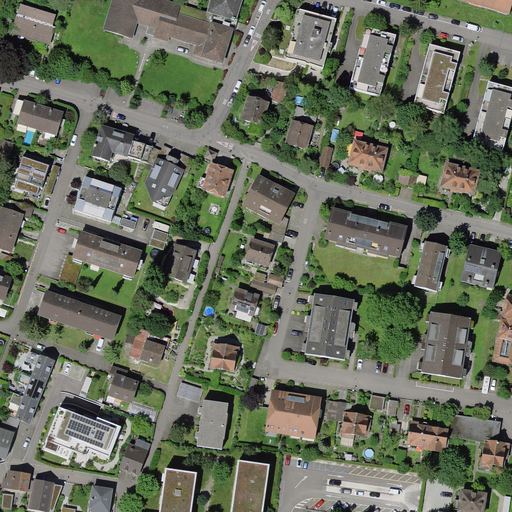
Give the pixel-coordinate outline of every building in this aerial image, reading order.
[(210,0),(207,12),(180,4),(180,6),(159,0),(114,0),(111,11),(105,30),(131,38),(135,25),(148,29),(146,34),(156,37),(155,38),(168,41),(170,36),(198,44),(195,54),(222,62),(227,47),(236,19),(237,19),(243,0),(210,0)] [(511,0),(467,0),(510,12),(511,4),(511,0)] [(11,32),(49,43),(53,28),(52,27),(55,16),(20,5),(13,28),(11,32)] [(296,8),(282,57),(323,70),(336,20),(296,8)] [(397,35),(366,27),(349,89),(380,97),(397,35)] [(461,53),(430,44),(413,106),(444,114),(461,53)] [(45,52),(35,49),(31,65),(41,68),(45,52)] [(276,81),(270,100),(282,104),(288,85),(276,81)] [(511,118),(511,87),(489,82),(472,143),(503,152),(511,118)] [(268,103),(249,97),(242,120),(261,125),(268,103)] [(15,126),(35,132),(42,110),(15,102),(11,117),(18,119),(15,126)] [(317,113),(297,107),(294,117),(315,122),(317,113)] [(61,116),(42,110),(35,132),(54,138),(61,116)] [(312,127),(293,122),(287,144),(306,149),(312,127)] [(146,163),(153,148),(132,141),(133,136),(101,127),(96,146),(94,145),(93,147),(95,148),(92,157),(108,161),(106,168),(122,173),(127,157),(146,163)] [(0,156),(9,159),(14,144),(0,139),(0,156)] [(389,149),(354,141),(348,164),(383,173),(389,149)] [(180,178),(182,172),(187,174),(194,159),(180,154),(178,158),(168,154),(170,149),(163,146),(161,151),(153,148),(146,163),(155,166),(147,184),(153,203),(166,208),(180,178)] [(333,148),(323,146),(319,163),(329,165),(333,148)] [(216,153),(209,150),(205,157),(213,160),(216,153)] [(47,169),(22,160),(16,178),(41,187),(47,169)] [(479,172),(445,163),(439,187),(473,195),(479,172)] [(221,197),(222,196),(224,197),(233,171),(212,165),(204,190),(214,194),(214,195),(221,197)] [(419,175),(401,170),(397,184),(415,189),(419,175)] [(122,190),(85,177),(73,211),(111,223),(122,190)] [(244,205),(274,220),(268,239),(281,243),(288,220),(283,216),(293,196),(258,178),(244,205)] [(0,211),(0,212),(0,232),(13,236),(20,215),(28,217),(30,210),(17,205),(15,213),(13,212),(12,215),(0,211)] [(407,228),(332,210),(325,238),(400,257),(407,228)] [(136,223),(122,218),(120,225),(134,230),(136,223)] [(154,230),(149,245),(164,250),(169,234),(154,230)] [(14,237),(13,236),(0,232),(0,248),(9,252),(14,237)] [(177,232),(175,239),(187,243),(190,236),(177,232)] [(104,239),(98,237),(97,239),(81,234),(73,257),(67,255),(59,282),(74,287),(83,261),(134,277),(141,254),(125,248),(125,246),(120,244),(119,246),(103,241),(104,239)] [(252,241),(246,259),(268,266),(274,248),(252,241)] [(448,248),(426,243),(415,287),(437,292),(448,248)] [(196,252),(176,245),(165,276),(186,283),(196,252)] [(503,253),(470,245),(461,281),(494,289),(503,253)] [(15,261),(0,255),(0,264),(13,269),(15,261)] [(284,279),(269,274),(267,282),(282,287),(284,279)] [(8,283),(0,279),(0,301),(2,302),(8,283)] [(263,283),(261,290),(274,295),(276,287),(263,283)] [(258,315),(260,309),(256,306),(259,297),(237,290),(231,308),(253,316),(258,315)] [(83,306),(45,293),(38,315),(75,328),(83,306)] [(356,301),(316,294),(306,354),(346,360),(349,341),(352,321),(356,301)] [(511,294),(508,294),(495,360),(511,363),(511,294)] [(120,319),(83,306),(75,328),(112,341),(120,319)] [(473,319),(433,313),(423,373),(463,379),(466,359),(469,339),(473,319)] [(268,327),(258,324),(255,332),(260,334),(261,331),(266,333),(268,327)] [(134,365),(136,358),(141,360),(141,359),(159,365),(165,348),(146,342),(150,333),(132,326),(126,343),(134,346),(131,354),(128,363),(134,365)] [(238,348),(214,344),(210,369),(234,372),(238,348)] [(40,357),(29,352),(26,362),(37,366),(32,378),(45,383),(54,362),(40,357)] [(79,380),(100,388),(104,378),(78,367),(74,376),(80,379),(79,380)] [(114,377),(109,395),(131,402),(137,384),(124,380),(127,372),(112,367),(108,375),(114,377)] [(32,378),(21,373),(17,382),(28,387),(24,398),(37,404),(45,383),(32,378)] [(81,404),(80,404),(83,397),(71,392),(73,385),(63,380),(51,410),(74,419),(76,412),(78,413),(81,404)] [(204,390),(181,383),(177,396),(199,403),(204,390)] [(321,400),(273,392),(266,432),(314,439),(321,400)] [(24,398),(12,394),(9,403),(20,408),(15,419),(28,424),(37,404),(24,398)] [(387,415),(395,416),(398,402),(389,400),(387,415)] [(228,404),(202,401),(197,447),(222,450),(228,404)] [(330,401),(327,419),(344,422),(342,437),(352,438),(353,435),(366,437),(366,433),(369,433),(372,417),(349,414),(350,404),(330,401)] [(96,402),(91,415),(103,420),(108,407),(96,402)] [(424,423),(422,424),(421,425),(410,423),(407,444),(423,446),(422,450),(446,454),(449,437),(485,443),(481,467),(491,469),(491,465),(504,467),(508,444),(498,443),(501,423),(450,415),(447,431),(434,429),(434,427),(428,426),(428,425),(426,424),(424,423)] [(0,458),(6,460),(14,434),(0,429),(0,458)] [(34,449),(56,457),(62,441),(40,432),(34,449)] [(147,451),(130,445),(129,448),(106,439),(98,461),(137,476),(145,454),(147,451)] [(231,511),(263,511),(269,466),(238,462),(231,511)] [(165,470),(159,511),(191,511),(196,474),(165,470)] [(3,477),(2,487),(25,491),(28,475),(12,472),(11,475),(7,474),(6,477),(3,477)] [(52,484),(33,480),(28,509),(43,511),(51,511),(55,494),(51,493),(52,484)] [(87,511),(93,511),(106,511),(109,488),(91,486),(87,511)] [(454,510),(459,511),(483,511),(486,495),(462,491),(461,501),(455,500),(454,510)]
